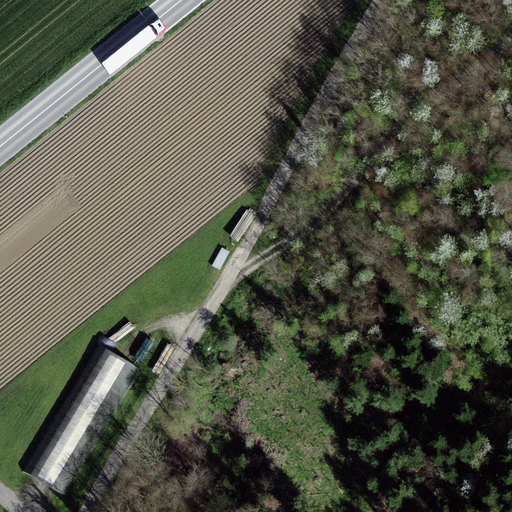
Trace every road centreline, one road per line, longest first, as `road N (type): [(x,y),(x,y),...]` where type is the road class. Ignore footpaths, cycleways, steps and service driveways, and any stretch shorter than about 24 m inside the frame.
road 1 (track): [(231,271),(289,233),(511,47)]
road 2 (track): [(386,0),(305,126),(231,271)]
road 3 (track): [(231,271),(85,511)]
road 4 (secondary): [(0,144),(179,0)]
